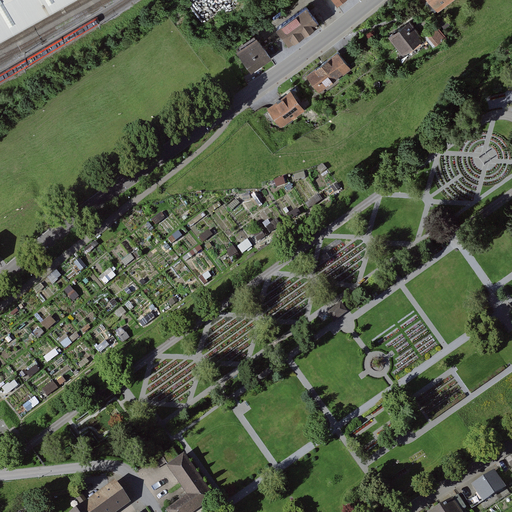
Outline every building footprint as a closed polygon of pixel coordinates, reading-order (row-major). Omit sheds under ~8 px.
[(0,0),(0,37),(66,0),(0,0)] [(428,0),(437,11),(450,0),(428,0)] [(306,9),(278,28),(289,45),(318,25),(306,9)] [(411,25),(393,38),(404,53),(421,40),(411,25)] [(436,27),(425,35),(434,46),(445,38),(436,27)] [(258,44),(241,56),(252,72),(269,60),(258,44)] [(338,54),(309,77),(319,91),(349,68),(338,54)] [(291,96),(271,110),(281,125),(301,111),(300,109),(291,96)] [(235,249),(243,256),(254,244),(242,232),(238,236),(243,240),(235,249)] [(200,246),(184,257),(199,276),(215,265),(200,246)] [(150,295),(130,308),(129,305),(108,319),(123,341),(163,316),(150,295)] [(342,307),(328,317),(335,326),(348,316),(342,307)] [(187,494),(167,508),(169,511),(192,511),(209,500),(211,489),(186,453),(168,466),(187,494)] [(493,474),(464,492),(473,505),(501,487),(493,474)] [(116,479),(69,511),(114,511),(131,500),(116,479)] [(458,496),(432,511),(459,511),(465,508),(458,496)]
